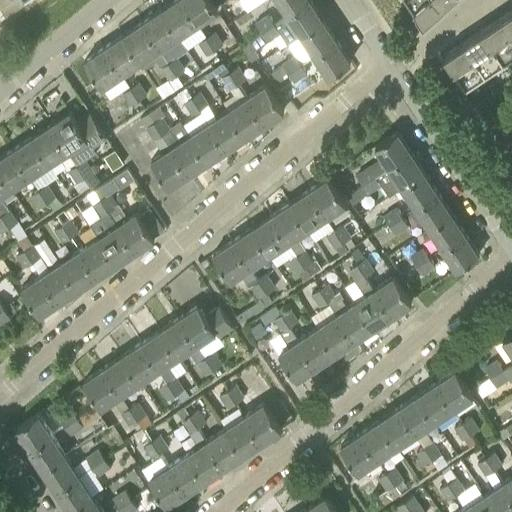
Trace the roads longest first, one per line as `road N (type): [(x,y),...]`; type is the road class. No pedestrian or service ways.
road 1 (residential): [(0,395),(389,60)]
road 2 (residential): [(214,511),(511,254)]
road 3 (residential): [(511,246),(389,60)]
road 4 (residential): [(10,82),(110,0)]
